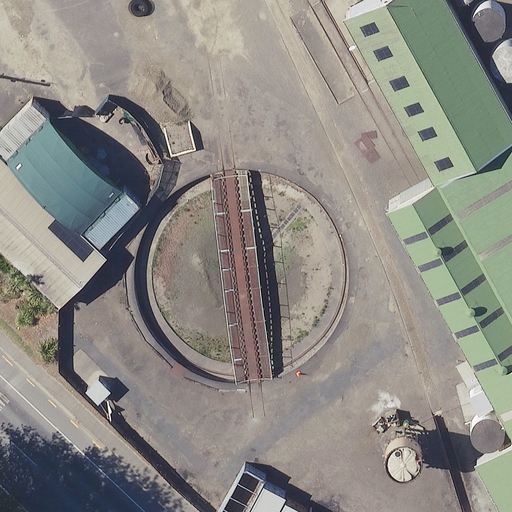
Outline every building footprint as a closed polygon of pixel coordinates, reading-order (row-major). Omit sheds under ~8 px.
[(511,511),(511,102),(456,0),(343,0),(434,166),(386,191),(511,423),(511,430),(479,449),(473,452),(505,511),(511,511)] [(495,52),(494,58),(495,62),(496,66),(498,70),(501,73),(504,76),(508,78),(511,79),(511,32),(509,34),(505,36),(502,39),(499,42),(497,45),(495,49),(495,52)] [(0,236),(60,293),(107,244),(0,142),(0,236)] [(499,407),(494,404),(488,403),(482,404),(477,407),(473,411),(471,416),(470,422),(472,427),(475,432),(479,436),(484,438),(490,438),(495,437),(500,434),(504,429),(506,423),(506,417),(503,412),(499,407)] [(389,446),(389,452),(390,456),(391,460),(393,464),(396,467),(399,470),(402,472),(406,474),(411,474),(415,474),(419,474),(423,472),(427,470),(430,468),(433,464),(435,461),(436,457),(437,453),(437,448),(436,444),(435,440),(433,437),(430,433),(427,431),(424,428),(420,427),(416,426),(411,426),(407,427),(403,428),(399,430),(396,433),(393,436),(391,440),(390,444),(389,446)] [(314,511),(316,510),(270,484),(254,511),(314,511)]
